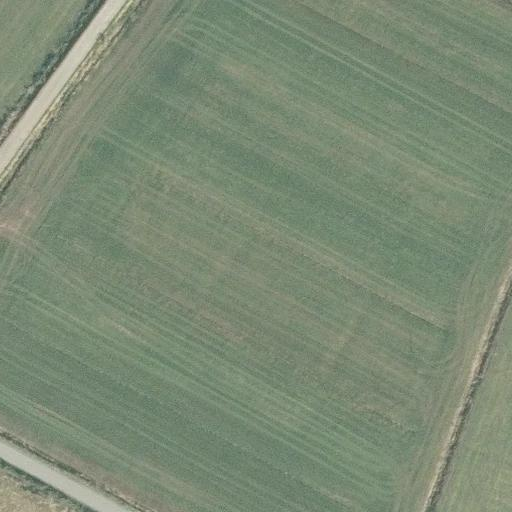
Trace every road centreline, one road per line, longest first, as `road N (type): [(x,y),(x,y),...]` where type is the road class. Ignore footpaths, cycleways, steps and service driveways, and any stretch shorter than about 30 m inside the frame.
road 1 (track): [(0,165),(118,0)]
road 2 (unclassified): [(0,452),(109,511)]
